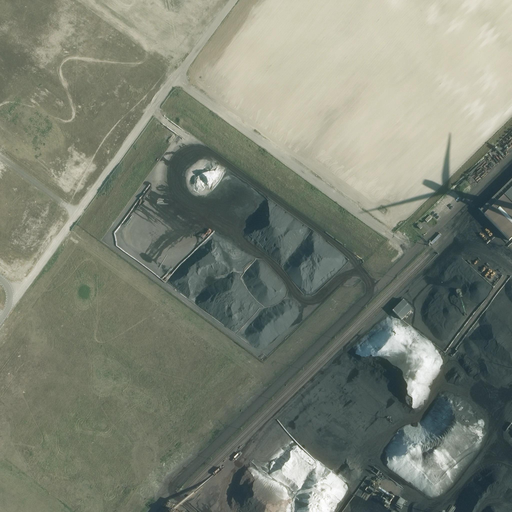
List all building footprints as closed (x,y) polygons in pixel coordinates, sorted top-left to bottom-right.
[(90,63),(87,68),(100,77),(103,72),(90,63)] [(136,71),(126,86),(138,94),(148,80),(136,71)] [(75,103),(60,124),(69,130),(83,109),(75,103)] [(511,187),(484,215),(509,241),(511,237),(511,187)] [(436,214),(440,218),(450,207),(446,203),(436,214)]
